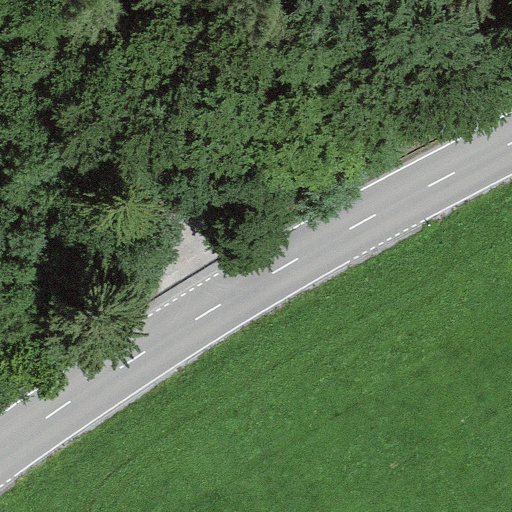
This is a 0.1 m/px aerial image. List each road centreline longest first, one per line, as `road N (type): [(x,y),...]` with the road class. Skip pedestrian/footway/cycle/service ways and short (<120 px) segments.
road 1 (tertiary): [(0,455),(100,380),(511,144)]
road 2 (track): [(28,0),(222,308)]
